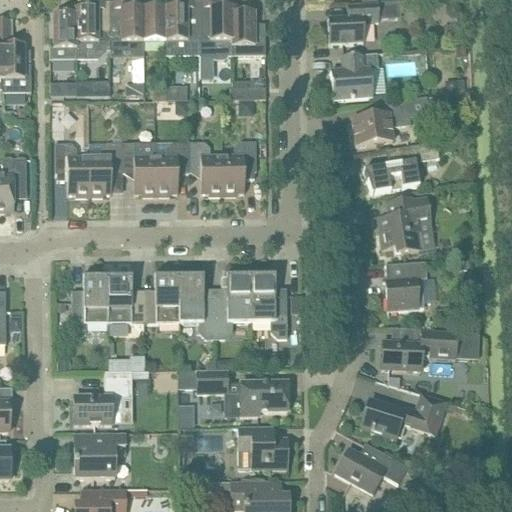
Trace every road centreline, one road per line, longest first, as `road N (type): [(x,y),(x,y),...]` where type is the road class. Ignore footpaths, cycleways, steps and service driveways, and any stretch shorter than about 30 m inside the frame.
road 1 (residential): [(317,506),(315,445),(351,355),(353,276),(329,164),(289,115)]
road 2 (residential): [(31,248),(54,236),(281,234),(290,215),(289,115)]
road 3 (residential): [(33,509),(44,495),(44,446),(34,428),(31,248)]
